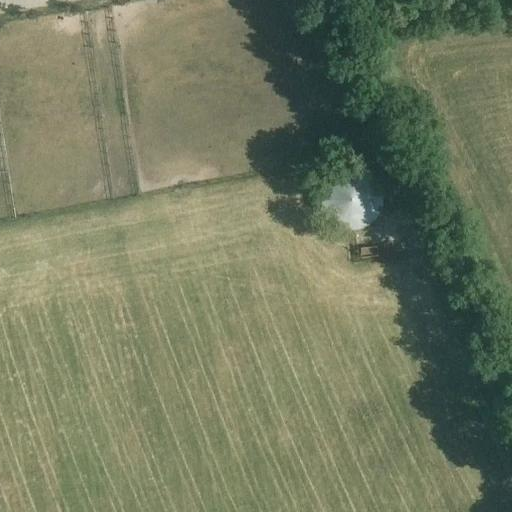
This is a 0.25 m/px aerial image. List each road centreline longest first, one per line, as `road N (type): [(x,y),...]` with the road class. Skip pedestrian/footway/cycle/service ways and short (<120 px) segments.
road 1 (track): [(511,373),(406,153)]
road 2 (unclassified): [(333,0),(406,153)]
